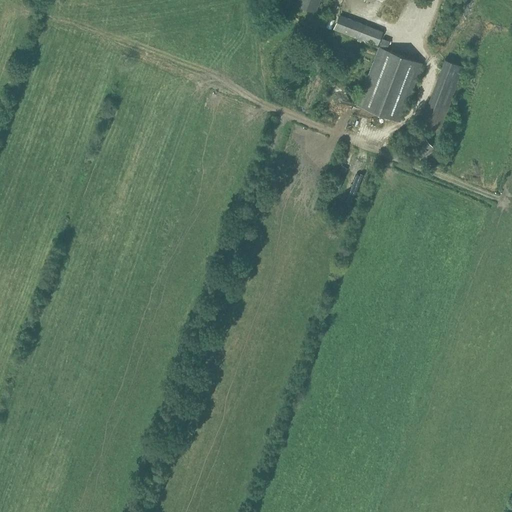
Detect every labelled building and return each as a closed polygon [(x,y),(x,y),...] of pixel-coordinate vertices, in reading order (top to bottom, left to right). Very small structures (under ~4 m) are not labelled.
[(297,0),(297,4),(316,11),(319,0),(297,0)] [(339,16),(333,29),(377,46),(383,31),(364,23),(340,14),(339,16)] [(335,20),(330,18),(326,27),(332,29),(335,20)] [(379,46),(356,105),(400,122),(423,63),(400,54),(387,49),(390,41),(383,38),(380,46),(379,46)] [(332,53),(352,61),(354,54),(335,46),(332,53)] [(419,125),(439,132),(460,77),(464,66),(445,59),(419,125)] [(437,151),(425,136),(410,147),(420,159),(425,155),(427,158),(437,151)]
